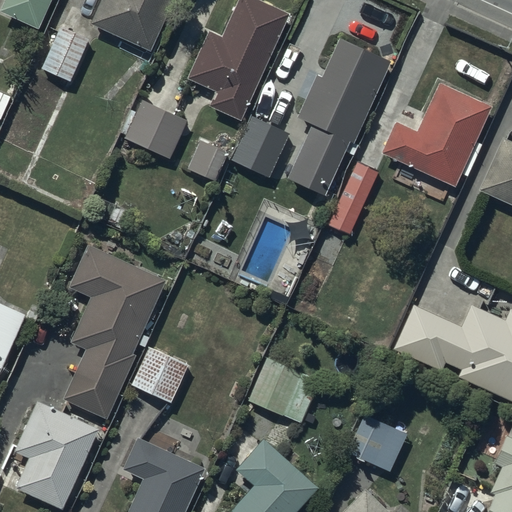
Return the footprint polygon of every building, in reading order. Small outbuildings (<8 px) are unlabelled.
[(48,0),(0,0),(0,4),(38,22),(48,0)] [(166,0),(95,0),(88,19),(150,43),(166,0)] [(289,8),(269,0),(233,0),(220,32),(205,25),(185,72),(214,84),(206,102),(242,117),(289,8)] [(40,65),(70,77),(89,34),(59,21),(40,65)] [(389,55),(338,30),(319,70),(315,68),(296,109),(314,118),(288,171),(322,188),(348,134),(351,135),(389,55)] [(395,116),(380,148),(454,181),(490,101),(439,78),(417,126),(395,116)] [(11,92),(0,87),(0,115),(0,116),(11,92)] [(142,94),(124,133),(170,153),(188,114),(142,94)] [(251,111),(230,156),(267,173),(287,128),(251,111)] [(511,137),(502,133),(478,183),(511,199),(511,137)] [(198,134),(186,163),(214,175),(226,146),(198,134)] [(357,157),(329,220),(350,229),(378,166),(357,157)] [(135,209),(114,200),(105,219),(126,229),(135,209)] [(166,273),(85,237),(66,279),(87,289),(65,337),(84,345),(62,393),(103,411),(166,273)] [(332,268),(315,306),(340,317),(357,280),(332,268)] [(0,362),(25,309),(0,296),(0,362)] [(412,299),(392,342),(440,365),(444,356),(460,363),(456,370),(511,395),(511,302),(508,301),(502,314),(470,299),(460,321),(412,299)] [(187,358),(148,340),(130,379),(170,397),(187,358)] [(266,351),(247,395),(301,419),(320,375),(266,351)] [(98,423),(35,394),(12,444),(28,451),(14,481),(60,503),(98,423)] [(345,446),(388,466),(405,430),(362,410),(345,446)] [(511,511),(511,419),(507,431),(504,429),(492,456),(501,460),(489,486),(494,488),(483,511),(511,511)] [(180,511),(204,461),(137,430),(122,463),(142,472),(123,511),(180,511)] [(235,462),(253,478),(221,511),(288,511),(317,482),(262,432),(235,462)] [(335,511),(336,511),(408,511),(399,503),(393,510),(363,482),(335,511)]
